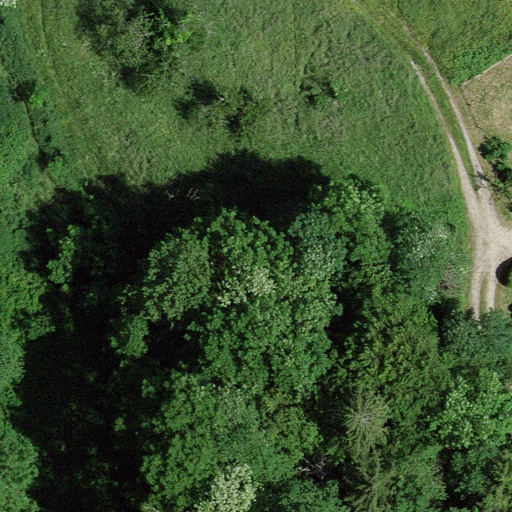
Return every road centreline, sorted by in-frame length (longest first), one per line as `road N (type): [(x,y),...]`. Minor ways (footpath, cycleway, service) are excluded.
road 1 (track): [(96,511),(124,309),(103,209),(53,121),(24,27),(29,0)]
road 2 (track): [(407,0),(489,270),(491,386),(511,426)]
